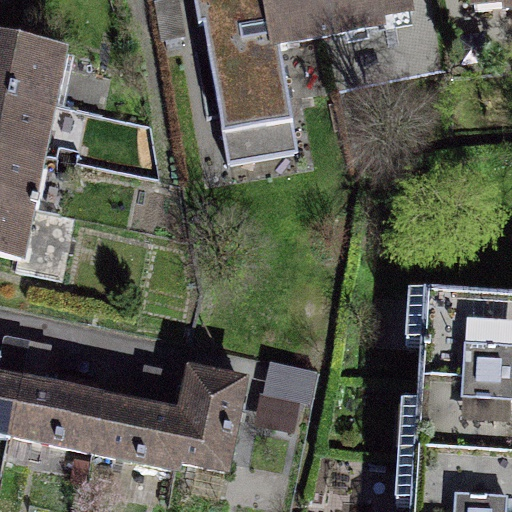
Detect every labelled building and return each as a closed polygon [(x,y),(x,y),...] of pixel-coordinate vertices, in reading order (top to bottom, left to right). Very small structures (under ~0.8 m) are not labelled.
[(199,0),(227,162),(301,149),(287,71),(334,63),(323,0),(199,0)] [(399,52),(392,0),(323,0),(334,63),(399,52)] [(511,0),(490,0),(492,21),(511,19),(511,0)] [(80,72),(0,53),(0,274),(33,283),(80,72)] [(401,511),(511,511),(511,318),(416,311),(401,511)] [(0,392),(0,451),(232,496),(252,396),(187,386),(180,427),(0,392)]
